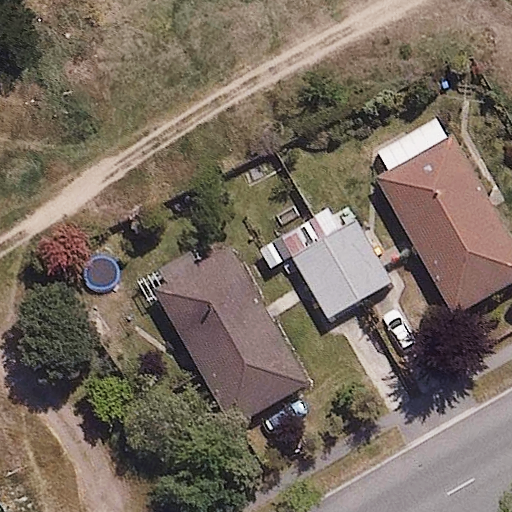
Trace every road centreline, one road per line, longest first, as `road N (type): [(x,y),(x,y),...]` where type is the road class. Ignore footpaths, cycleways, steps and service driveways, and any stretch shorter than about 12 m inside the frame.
road 1 (track): [(0,200),(401,0)]
road 2 (track): [(6,369),(107,511)]
